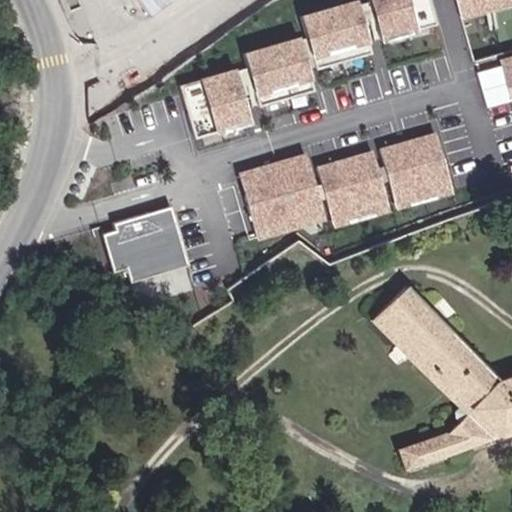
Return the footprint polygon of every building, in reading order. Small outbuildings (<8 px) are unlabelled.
[(360,0),(307,15),(318,54),(371,40),(360,0)] [(422,32),(413,0),(372,0),(384,42),(422,32)] [(511,0),(453,0),(460,22),(511,7),(511,0)] [(302,36),(249,52),(261,93),(315,77),(302,36)] [(511,54),(502,58),(511,91),(511,54)] [(254,120),(240,68),(201,79),(216,131),(254,120)] [(437,131),(380,148),(397,208),(455,191),(437,131)] [(374,149),(319,165),(337,227),(392,211),(374,149)] [(328,220),(308,151),(240,170),(260,239),(328,220)] [(174,205),(112,222),(114,230),(104,233),(114,271),(128,268),(131,280),(190,264),(174,205)] [(511,372),(500,376),(409,283),(376,320),(470,411),(453,429),(402,447),(408,468),(486,444),(494,436),(511,430),(511,372)]
